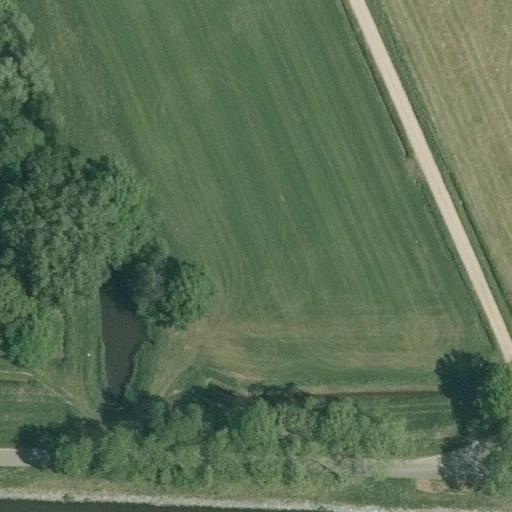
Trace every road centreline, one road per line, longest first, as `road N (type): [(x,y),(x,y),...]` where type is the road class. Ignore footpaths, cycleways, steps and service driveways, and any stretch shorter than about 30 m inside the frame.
road 1 (unclassified): [(416,470),(0,455)]
road 2 (track): [(356,0),(511,360)]
